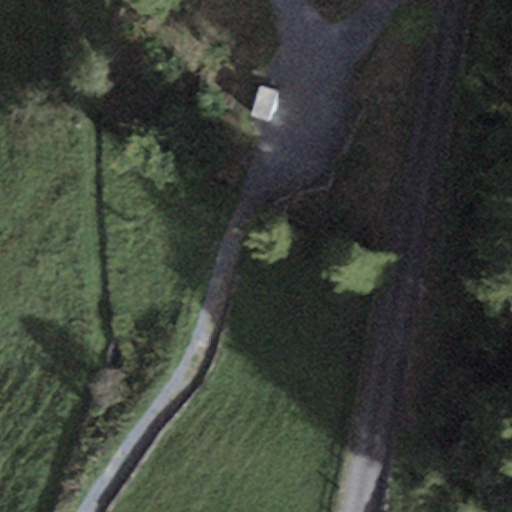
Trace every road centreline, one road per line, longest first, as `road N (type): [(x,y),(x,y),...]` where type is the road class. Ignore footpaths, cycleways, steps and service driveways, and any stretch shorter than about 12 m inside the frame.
road 1 (track): [(398,0),(341,67),(270,179),(242,228),(192,361),(93,511)]
road 2 (track): [(450,0),(358,511)]
